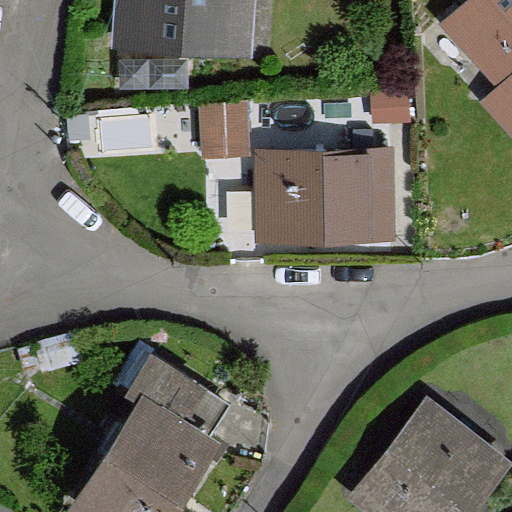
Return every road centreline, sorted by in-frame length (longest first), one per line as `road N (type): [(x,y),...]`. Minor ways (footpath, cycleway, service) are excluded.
road 1 (residential): [(346,288),(37,300),(0,314)]
road 2 (residential): [(258,511),(346,288)]
road 3 (residential): [(511,281),(346,288)]
